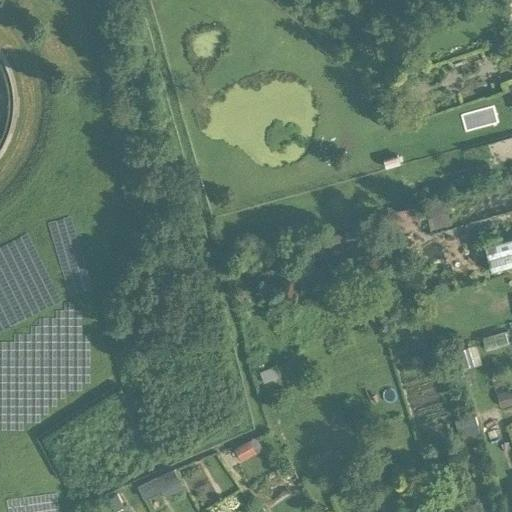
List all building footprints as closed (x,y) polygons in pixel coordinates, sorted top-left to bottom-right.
[(389,82),(391,89),(398,86),(396,80),(389,82)] [(384,127),(392,116),(380,107),(371,117),(384,127)] [(472,187),(484,181),(479,169),(467,175),(472,187)] [(431,229),(451,223),(443,197),(423,203),(431,229)] [(391,229),(420,221),(416,206),(387,214),(391,229)] [(511,238),(485,245),(492,270),(511,264),(511,238)] [(395,254),(389,244),(379,251),(385,260),(395,254)] [(355,256),(358,266),(371,263),(368,253),(355,256)] [(353,268),(350,259),(338,262),(341,271),(353,268)] [(325,274),(337,270),(334,261),(322,264),(325,274)] [(329,293),(344,288),(340,276),(325,281),(329,293)] [(264,383),(281,377),(277,364),(259,370),(264,383)] [(511,389),(497,395),(502,409),(511,405),(511,389)] [(481,435),(475,415),(454,421),(456,427),(458,426),(463,441),(481,435)] [(259,450),(253,440),(250,441),(249,440),(234,448),(241,462),(257,454),(256,451),(259,450)] [(145,497),(159,489),(153,479),(139,486),(145,497)] [(114,511),(115,511),(125,507),(118,494),(108,499),(114,511)] [(481,511),(477,501),(467,505),(469,511),(481,511)]
